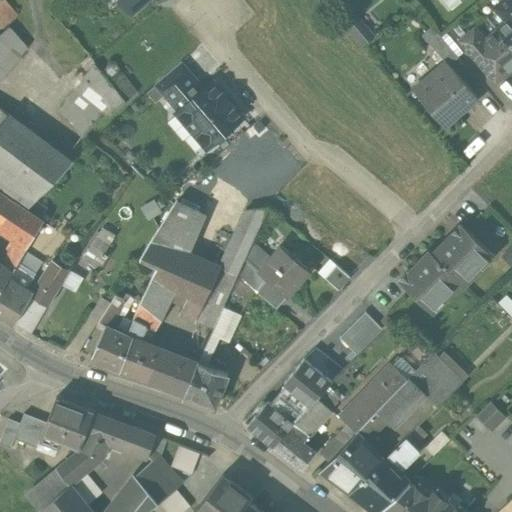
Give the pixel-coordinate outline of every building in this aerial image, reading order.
[(4,0),(1,0),(0,1),(0,29),(15,16),(4,0)] [(121,0),(132,13),(146,0),(121,0)] [(511,0),(504,0),(493,10),(502,20),(511,10),(511,0)] [(496,31),(511,49),(511,10),(502,20),(505,23),(496,31)] [(0,81),(27,48),(9,27),(0,35),(0,81)] [(465,50),(459,43),(460,42),(450,29),(440,37),(454,54),(457,57),(465,50)] [(495,85),(511,69),(511,49),(496,31),(483,42),(473,30),(460,42),(459,43),(465,50),(495,85)] [(454,54),(440,37),(437,33),(426,42),(443,63),(454,54)] [(176,103),(182,110),(205,90),(181,62),(154,85),(172,106),(176,103)] [(101,72),(126,102),(136,93),(120,73),(112,63),(101,72)] [(107,117),(126,102),(101,72),(95,64),(60,111),(84,136),(103,113),(107,117)] [(448,67),(432,81),(429,76),(412,91),(443,127),(476,99),(448,67)] [(178,114),(206,148),(242,117),(232,106),(233,105),(223,94),(222,94),(213,83),(205,90),(182,110),(178,114)] [(0,227),(27,246),(43,221),(26,210),(71,163),(7,115),(0,124),(0,227)] [(94,248),(81,267),(86,270),(88,266),(95,270),(105,255),(104,254),(135,206),(136,206),(137,205),(123,196),(91,246),(94,248)] [(152,239),(187,254),(204,218),(174,205),(152,239)] [(195,320),(213,328),(222,307),(268,207),(243,212),(219,267),(195,320)] [(459,225),(431,254),(460,282),(462,284),(480,266),(475,261),(486,250),(459,225)] [(180,313),(195,320),(219,267),(187,254),(152,239),(139,259),(157,267),(133,321),(154,331),(174,291),(187,297),(180,313)] [(280,248),(258,272),(267,279),(286,297),(307,273),(280,248)] [(460,282),(431,254),(427,251),(398,281),(425,307),(436,295),(442,300),(460,282)] [(0,293),(16,266),(20,260),(10,252),(0,264),(0,293)] [(16,266),(29,273),(36,260),(23,253),(20,260),(16,266)] [(53,261),(32,297),(48,307),(69,271),(53,261)] [(335,264),(322,280),(336,292),(349,276),(335,264)] [(16,266),(0,293),(0,315),(15,324),(32,294),(17,285),(24,281),(29,273),(16,266)] [(286,297),(267,279),(255,292),(275,309),(286,297)] [(106,311),(121,318),(132,298),(126,295),(123,300),(115,296),(106,311)] [(213,328),(210,333),(226,340),(238,314),(222,307),(213,328)] [(365,312),(340,337),(357,354),(382,329),(365,312)] [(91,358),(119,371),(132,337),(104,325),(91,358)] [(119,371),(148,382),(160,349),(132,337),(119,371)] [(196,363),(184,396),(215,408),(227,375),(205,366),(209,354),(208,349),(204,348),(196,363)] [(148,382),(184,396),(196,363),(160,349),(148,382)] [(407,380),(376,412),(382,418),(392,427),(447,370),(431,355),(407,380)] [(267,401),(247,426),(272,446),(285,430),(286,430),(311,402),(332,381),(304,358),(284,383),(285,385),(270,403),(267,401)] [(314,453),(327,463),(376,412),(407,380),(390,366),(349,410),(352,416),(314,453)] [(324,389),(311,402),(292,424),(309,437),(340,399),(336,395),(333,399),(324,389)] [(79,450),(94,412),(56,398),(45,425),(42,435),(79,450)] [(490,403),(475,417),(489,430),(503,416),(490,403)] [(81,450),(79,452),(90,466),(101,458),(103,459),(108,444),(146,458),(155,435),(94,412),(79,450),(81,450)] [(327,463),(320,471),(340,486),(374,451),(366,442),(380,428),(376,424),(382,418),(376,412),(327,463)] [(42,435),(45,425),(23,417),(20,426),(14,439),(15,440),(37,448),(42,435)] [(14,439),(20,426),(8,422),(0,443),(0,444),(11,449),(15,440),(14,439)] [(309,437),(292,424),(286,431),(285,430),(272,446),(302,469),(314,453),(303,445),(309,437)] [(432,453),(451,440),(444,431),(426,443),(432,453)] [(406,437),(349,493),(373,511),(377,511),(409,482),(394,466),(404,457),(408,461),(419,452),(406,437)] [(200,453),(179,445),(171,467),(191,475),(200,453)] [(145,511),(157,503),(174,489),(181,483),(151,449),(146,458),(135,478),(108,511),(91,511),(88,508),(104,494),(95,483),(80,495),(70,483),(90,466),(79,452),(27,496),(40,511),(145,511)] [(327,463),(314,453),(302,469),(314,476),(320,471),(327,463)] [(240,511),(249,502),(252,498),(222,475),(194,511),(240,511)] [(409,482),(377,511),(460,511),(431,489),(426,496),(409,482)] [(181,511),(189,506),(174,489),(157,503),(164,511),(181,511)] [(262,511),(249,502),(240,511),(262,511)]
